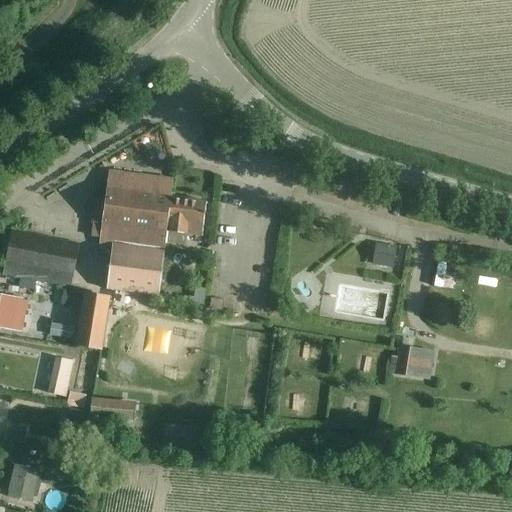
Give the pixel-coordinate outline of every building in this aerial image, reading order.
[(100,242),(113,244),(107,290),(158,296),(167,231),(171,198),(107,189),(105,201),(95,200),(92,223),(102,224),(100,242)] [(206,202),(171,198),(167,231),(202,236),(206,202)] [(11,234),(3,275),(71,289),(79,247),(11,234)] [(394,269),(397,249),(377,246),(374,266),(394,269)] [(511,296),(511,272),(492,271),(489,294),(511,296)] [(0,327),(13,330),(19,297),(0,294),(0,327)] [(100,348),(108,298),(85,294),(77,345),(100,348)] [(222,312),(223,301),(211,299),(209,310),(222,312)] [(483,308),(482,331),(507,333),(509,310),(483,308)] [(404,345),(404,382),(428,382),(428,345),(404,345)] [(396,352),(367,351),(366,366),(396,367),(396,352)] [(73,362),(56,358),(48,393),(65,397),(73,362)] [(85,396),(71,393),(68,404),(83,408),(85,396)] [(133,418),(134,404),(93,401),(92,415),(133,418)] [(418,406),(418,422),(436,422),(435,406),(418,406)] [(73,410),(70,426),(80,428),(83,412),(73,410)] [(17,465),(9,497),(27,502),(28,496),(32,497),(39,467),(36,466),(41,450),(17,445),(12,464),(17,465)] [(78,503),(81,485),(66,482),(62,499),(78,503)]
